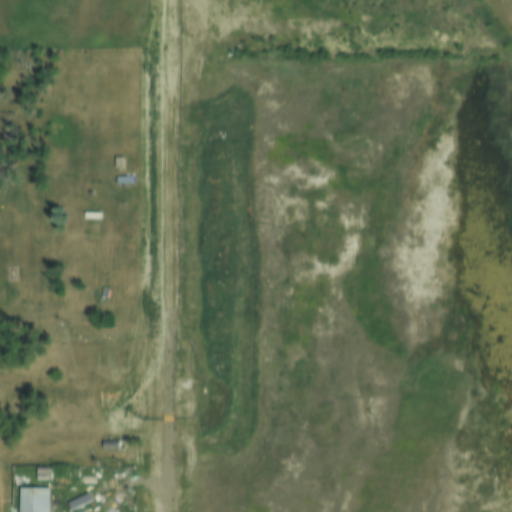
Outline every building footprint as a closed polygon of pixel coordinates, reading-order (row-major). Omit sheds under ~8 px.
[(113,155),(121,155),(121,167),(113,167),(113,155)] [(114,174),(130,173),(130,183),(114,183),(114,174)] [(85,201),(85,240),(95,240),(95,201),(85,201)] [(129,369),(118,336),(111,338),(122,371),(129,369)] [(16,511),(17,487),(46,487),(45,511),(16,511)]
